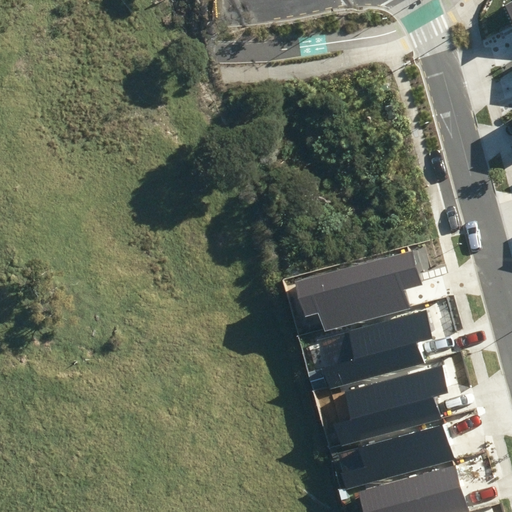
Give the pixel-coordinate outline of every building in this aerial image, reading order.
[(319,311),(325,331),(410,308),(405,289),(422,285),(419,273),(424,271),(418,250),(297,283),(306,315),(319,311)] [(315,340),(327,389),(422,364),(417,345),(434,340),(426,310),(315,340)] [(336,424),(341,444),(438,418),(433,399),(450,394),(442,364),(343,391),(351,420),(336,424)] [(342,476),(346,489),(452,460),(442,425),(359,448),(365,469),(342,476)] [(360,492),(365,511),(460,511),(469,510),(456,464),(360,492)]
